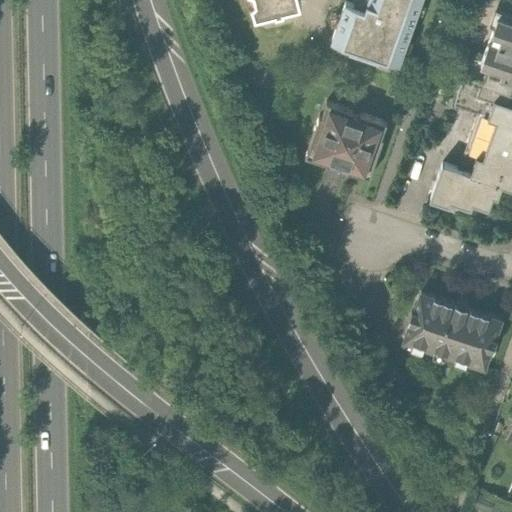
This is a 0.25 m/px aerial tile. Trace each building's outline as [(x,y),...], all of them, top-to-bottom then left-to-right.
[(251,0),(254,11),(275,6),(275,8),(285,6),(284,4),(297,0),(251,0)] [(398,62),(420,0),(354,0),(353,3),(345,0),(344,0),(339,14),(340,15),(337,23),(336,23),(331,38),(350,45),(349,48),(378,59),(379,55),(398,62)] [(498,30),(492,46),(511,52),(511,15),(496,10),(490,27),(498,30)] [(505,75),(503,82),(511,84),(511,52),(492,46),(485,68),(490,69),(505,75)] [(505,75),(490,69),(484,85),(511,93),(511,84),(503,82),(505,75)] [(480,97),(484,85),(464,78),(454,107),(479,116),(459,171),(474,176),(479,160),(485,163),(499,123),(492,121),(498,103),(480,97)] [(511,100),(511,93),(484,85),(480,97),(498,103),(510,107),(511,100)] [(328,103),(309,158),(370,179),(389,124),(358,113),(328,103)] [(474,176),(506,187),(511,189),(511,107),(510,107),(498,103),(492,121),(499,123),(485,163),(479,160),(474,176)] [(501,201),(506,187),(474,176),(459,171),(446,166),(433,202),(452,209),(453,204),(473,211),(475,205),(492,211),(496,199),(501,201)] [(420,291),(403,343),(487,373),(505,321),(463,306),(420,291)]
